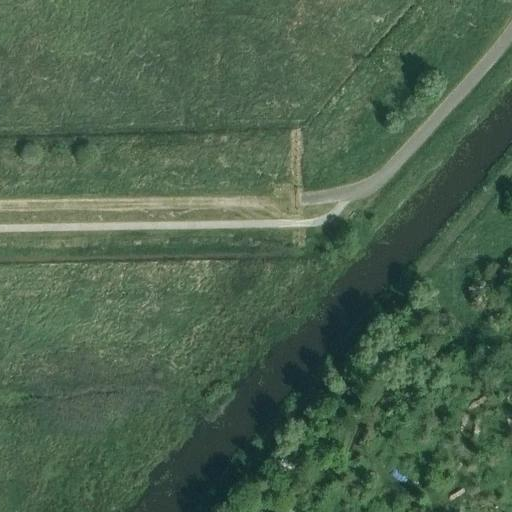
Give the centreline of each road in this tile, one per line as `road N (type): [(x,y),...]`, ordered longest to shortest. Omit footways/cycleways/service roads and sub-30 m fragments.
road 1 (track): [(0,207),(354,192)]
road 2 (unclassified): [(354,192),(383,176),(511,31)]
